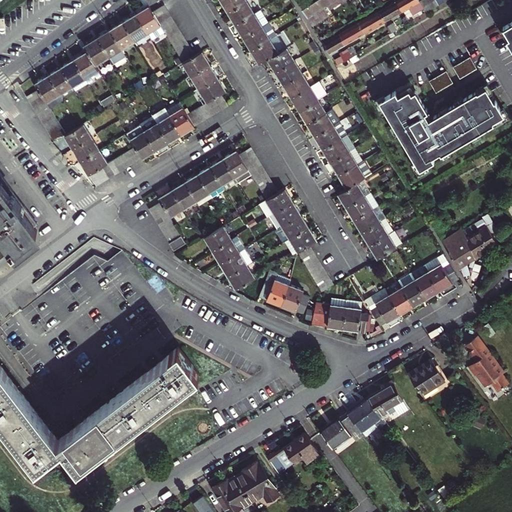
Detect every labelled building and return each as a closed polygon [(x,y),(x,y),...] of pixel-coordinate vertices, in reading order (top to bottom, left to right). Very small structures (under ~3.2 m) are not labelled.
[(219,0),(221,3),(225,9),(239,0),(219,0)] [(229,16),(233,22),(251,10),(244,0),(239,0),(225,9),(229,16)] [(310,0),(301,6),(312,24),(328,15),(322,6),(324,5),(328,3),(325,0),(310,0)] [(325,0),(328,3),(331,8),(341,2),(339,0),(325,0)] [(395,14),(404,9),(398,0),(394,0),(378,10),(384,20),(395,14)] [(415,13),(425,7),(420,0),(398,0),(404,9),(407,14),(413,10),(414,12),(415,13)] [(432,7),(428,0),(420,0),(425,7),(427,11),(432,7)] [(154,17),(167,9),(163,3),(150,11),(154,17)] [(237,29),(241,36),(265,20),(257,7),(251,10),(233,22),(237,29)] [(142,12),(136,16),(148,35),(152,42),(164,34),(164,33),(160,28),(157,23),(154,17),(150,11),(148,8),(142,12)] [(154,17),(157,23),(170,14),(167,9),(154,17)] [(367,31),(383,21),(384,20),(378,10),(357,21),(364,32),(367,31)] [(157,23),(160,28),(173,19),(170,14),(157,23)] [(148,35),(136,16),(129,20),(123,24),(135,43),(148,35)] [(173,19),(160,28),(164,33),(176,25),(173,19)] [(245,42),(249,49),(273,33),(265,20),(241,36),(245,42)] [(357,21),(339,32),(345,43),(354,37),(364,32),(357,21)] [(511,21),(503,27),(509,37),(507,38),(506,38),(511,47),(511,21)] [(135,43),(123,24),(117,27),(111,31),(123,50),(135,43)] [(393,24),(387,27),(390,32),(396,29),(393,24)] [(176,25),(164,33),(164,34),(167,38),(180,30),(176,25)] [(167,38),(171,45),(183,36),(180,30),(167,38)] [(123,50),(111,31),(104,35),(98,38),(110,58),(114,65),(127,57),(123,50)] [(339,32),(322,42),(328,52),(344,43),(345,43),(339,32)] [(273,33),(249,49),(254,56),(258,64),(262,62),(266,58),(282,48),(273,33)] [(183,36),(171,45),(174,50),(187,42),(183,36)] [(110,58),(98,38),(91,43),(85,47),(87,51),(96,66),(110,58)] [(187,42),(174,50),(178,57),(191,49),(187,42)] [(271,65),(275,73),(294,61),(286,46),(282,48),(266,58),(271,65)] [(182,63),(184,62),(195,55),(191,49),(178,57),(182,63)] [(184,62),(192,75),(211,64),(207,57),(203,50),(195,55),(184,62)] [(80,55),(74,59),(85,79),(99,71),(96,66),(87,51),(80,55)] [(453,66),(460,78),(477,68),(470,56),(453,66)] [(67,63),(61,68),(72,86),(75,91),(88,83),(85,79),(74,59),(67,63)] [(294,61),(275,73),(279,79),(283,85),(302,73),(294,61)] [(192,75),(201,89),(220,77),(215,70),(211,64),(192,75)] [(55,71),(49,75),(60,94),(72,86),(61,68),(55,71)] [(429,80),(436,92),(453,82),(446,70),(429,80)] [(287,92),(291,98),(310,86),(302,73),(283,85),(287,92)] [(60,94),(49,75),(42,79),(36,83),(39,88),(42,93),(46,100),(47,102),(60,94)] [(210,100),(215,97),(222,94),(227,90),(223,83),(220,77),(201,89),(209,101),(210,100)] [(294,104),(298,110),(317,98),(327,93),(320,81),(310,86),(291,98),(294,104)] [(449,150),(472,136),(480,131),(494,123),(493,121),(504,115),(500,108),(496,100),(494,101),(490,93),(486,86),(477,91),(477,90),(464,98),(456,102),(449,107),(441,111),(433,116),(431,117),(428,110),(416,89),(413,90),(411,92),(409,88),(398,95),(396,92),(395,91),(386,96),(379,100),(386,111),(393,124),(398,132),(414,160),(420,169),(428,164),(434,160),(432,157),(440,152),(441,154),(449,150)] [(39,88),(26,96),(29,102),(42,93),(39,88)] [(29,102),(34,108),(46,100),(42,93),(29,102)] [(222,94),(215,97),(223,109),(229,105),(222,94)] [(223,109),(215,97),(210,100),(217,112),(223,109)] [(317,98),(298,110),(302,117),(306,123),(325,111),(317,98)] [(34,108),(37,114),(50,106),(47,102),(46,100),(34,108)] [(217,112),(210,100),(209,101),(205,104),(212,116),(217,112)] [(180,103),(167,111),(181,135),(188,130),(195,126),(187,114),(184,110),(180,103)] [(212,116),(205,104),(200,107),(207,119),(212,116)] [(50,106),(37,114),(41,119),(53,112),(50,106)] [(207,119),(200,107),(194,111),(201,123),(207,119)] [(310,130),(313,136),(340,120),(332,107),(325,111),(306,123),(310,130)] [(181,135),(167,111),(154,119),(168,142),(175,138),(181,135)] [(201,123),(194,111),(190,113),(187,114),(195,126),(201,123)] [(41,119),(44,124),(56,117),(53,112),(41,119)] [(44,124),(47,130),(59,122),(56,117),(44,124)] [(154,119),(141,127),(155,150),(162,146),(168,142),(154,119)] [(89,120),(84,123),(92,136),(97,133),(89,120)] [(317,143),(321,149),(348,133),(340,120),(313,136),(317,143)] [(47,130),(51,136),(63,129),(59,122),(47,130)] [(69,141),(73,147),(92,136),(84,123),(67,134),(66,135),(69,141)] [(128,135),(134,147),(142,159),(148,154),(155,150),(141,127),(128,135)] [(51,136),(55,142),(66,135),(67,134),(63,129),(51,136)] [(348,133),(321,149),(325,155),(329,162),(356,145),(348,133)] [(77,154),(81,161),(100,149),(92,136),(73,147),(77,154)] [(237,152),(241,159),(253,151),(250,145),(237,152)] [(333,168),(337,175),(364,159),(356,145),(329,162),(333,168)] [(134,147),(128,150),(136,162),(142,159),(134,147)] [(85,167),(89,174),(100,167),(107,163),(108,162),(100,149),(81,161),(85,167)] [(128,150),(123,153),(130,165),(136,162),(128,150)] [(229,155),(222,159),(237,182),(237,183),(251,175),(248,169),(245,164),(241,159),(237,152),(236,151),(229,155)] [(241,159),(245,164),(256,156),(253,151),(241,159)] [(130,165),(123,153),(117,157),(125,169),(130,165)] [(245,164),(248,169),(260,162),(256,156),(245,164)] [(117,157),(112,160),(120,172),(125,169),(117,157)] [(237,182),(222,159),(216,163),(210,166),(224,189),(237,182)] [(341,182),(346,189),(362,178),(372,173),(364,159),(337,175),(341,182)] [(108,162),(107,163),(114,175),(120,172),(112,160),(108,162)] [(251,175),(263,168),(260,162),(248,169),(251,175)] [(114,175),(107,163),(100,167),(108,179),(114,175)] [(224,189),(210,166),(203,170),(197,174),(211,198),(224,189)] [(100,167),(89,174),(93,180),(97,186),(108,179),(100,167)] [(251,175),(255,181),(267,173),(263,168),(251,175)] [(0,229),(14,248),(38,229),(34,224),(38,221),(0,172),(0,229)] [(267,173),(255,181),(258,187),(270,179),(267,173)] [(190,178),(184,182),(196,201),(198,205),(211,198),(197,174),(190,178)] [(341,200),(345,207),(370,191),(362,178),(346,189),(340,191),(337,193),(341,200)] [(258,187),(262,193),(274,185),(270,179),(258,187)] [(196,201),(184,182),(178,186),(172,189),(184,209),(196,201)] [(274,185),(262,193),(266,199),(278,192),(274,185)] [(266,199),(273,212),(293,200),(289,194),(285,188),(278,192),(266,199)] [(184,209),(172,189),(165,193),(159,197),(161,201),(164,206),(168,212),(170,217),(184,209)] [(349,213),(353,219),(377,204),(370,191),(345,207),(349,213)] [(266,199),(262,202),(269,214),(273,212),(266,199)] [(266,217),(273,229),(300,212),(296,206),(293,200),(273,212),(269,214),(266,217)] [(149,208),(152,213),(164,206),(161,201),(149,208)] [(357,225),(361,232),(386,217),(377,204),(353,219),(357,225)] [(152,213),(156,220),(168,212),(164,206),(152,213)] [(156,220),(160,226),(172,219),(170,217),(168,212),(156,220)] [(282,243),(285,241),(308,226),(304,219),(300,212),(273,229),(282,243)] [(365,239),(369,245),(393,231),(394,230),(386,217),(361,232),(365,239)] [(160,226),(164,232),(175,224),(172,219),(160,226)] [(164,232),(167,238),(179,231),(175,224),(164,232)] [(232,237),(224,225),(214,231),(204,237),(208,243),(212,249),(232,237)] [(478,232),(487,227),(486,225),(468,236),(471,241),(474,253),(478,251),(482,248),(480,245),(482,244),(478,232)] [(293,255),(297,252),(309,244),(317,240),(313,233),(308,226),(285,241),(293,255)] [(471,241),(468,236),(462,226),(441,239),(456,265),(474,253),(471,241)] [(495,241),(487,227),(478,232),(482,244),(480,245),(482,248),(495,241)] [(0,258),(14,248),(0,229),(0,258)] [(167,238),(171,243),(182,236),(179,231),(167,238)] [(377,258),(384,254),(397,247),(401,244),(393,231),(369,245),(373,252),(377,258)] [(232,237),(212,249),(216,256),(220,262),(245,246),(237,234),(232,237)] [(171,243),(174,249),(185,242),(182,236),(171,243)] [(185,242),(174,249),(176,252),(187,245),(185,242)] [(297,252),(301,258),(313,250),(309,244),(297,252)] [(224,269),(228,276),(248,263),(253,260),(245,246),(220,262),(224,269)] [(301,258),(304,263),(316,256),(313,250),(301,258)] [(460,281),(444,253),(425,264),(442,291),(451,286),(460,281)] [(304,263),(308,269),(320,262),(316,256),(304,263)] [(320,262),(308,269),(311,275),(323,267),(320,262)] [(257,277),(248,263),(228,276),(232,283),(236,290),(257,277)] [(442,291),(425,264),(412,271),(412,272),(417,280),(428,299),(435,295),(442,291)] [(311,275),(315,280),(327,273),(323,267),(311,275)] [(281,306),(288,282),(289,278),(277,273),(277,272),(270,269),(259,297),(270,302),(281,306)] [(412,272),(399,280),(404,288),(417,280),(412,272)] [(315,280),(318,286),(330,279),(327,273),(315,280)] [(330,279),(318,286),(321,291),(333,284),(330,279)] [(415,306),(404,288),(399,280),(387,287),(391,295),(403,314),(409,310),(415,306)] [(428,299),(417,280),(404,288),(415,306),(422,303),(428,299)] [(304,288),(288,282),(281,306),(291,310),(302,314),(310,295),(303,292),(304,288)] [(380,302),(391,295),(387,287),(368,298),(375,310),(382,306),(380,302)] [(403,314),(391,295),(380,302),(382,306),(375,310),(384,324),(393,319),(403,314)] [(346,328),(348,298),(332,296),(331,302),(317,300),(315,312),(314,321),(314,323),(335,326),(346,328)] [(362,300),(348,298),(346,328),(359,330),(367,331),(367,329),(374,330),(376,320),(369,319),(370,312),(362,311),(362,307),(361,307),(362,300)] [(314,321),(315,312),(308,311),(307,320),(314,321)] [(486,320),(481,324),(488,334),(493,330),(486,320)] [(468,336),(463,340),(463,342),(473,357),(467,361),(468,362),(468,364),(469,364),(468,367),(471,370),(474,371),(473,372),(475,372),(484,384),(489,380),(496,390),(508,382),(501,372),(502,371),(475,333),(473,333),(468,336)] [(406,370),(421,391),(446,373),(430,351),(418,361),(406,370)] [(0,365),(0,417),(45,477),(71,456),(88,477),(194,393),(206,383),(186,357),(67,451),(0,365)] [(58,370),(52,375),(60,385),(66,380),(58,370)] [(224,391),(235,384),(230,374),(218,381),(224,391)] [(367,397),(391,378),(390,375),(380,381),(382,384),(366,396),(367,397)] [(395,387),(391,378),(367,397),(383,419),(395,410),(398,415),(407,408),(400,399),(401,398),(395,387)] [(348,408),(349,411),(367,397),(366,396),(348,408)] [(357,422),(363,430),(373,423),(376,428),(381,425),(385,422),(383,419),(367,397),(349,411),(357,422)] [(335,417),(332,419),(334,422),(347,412),(345,410),(335,417)] [(347,412),(361,432),(363,430),(357,422),(349,411),(347,412)] [(362,433),(361,432),(347,412),(334,422),(321,432),(331,445),(350,432),(355,438),(362,433)] [(319,429),(321,432),(334,422),(332,419),(319,429)] [(363,430),(367,435),(376,428),(373,423),(363,430)] [(275,452),(267,458),(279,474),(303,457),(307,462),(320,452),(306,432),(291,443),(276,454),(275,452)] [(242,474),(234,479),(249,504),(262,496),(266,503),(278,496),(267,480),(265,481),(254,463),(247,467),(241,471),(242,474)] [(235,511),(249,504),(234,479),(227,483),(223,486),(221,483),(216,486),(211,489),(224,511),(235,511)] [(443,483),(437,488),(443,496),(449,491),(443,483)] [(199,511),(203,511),(211,506),(202,494),(191,501),(199,511)]
